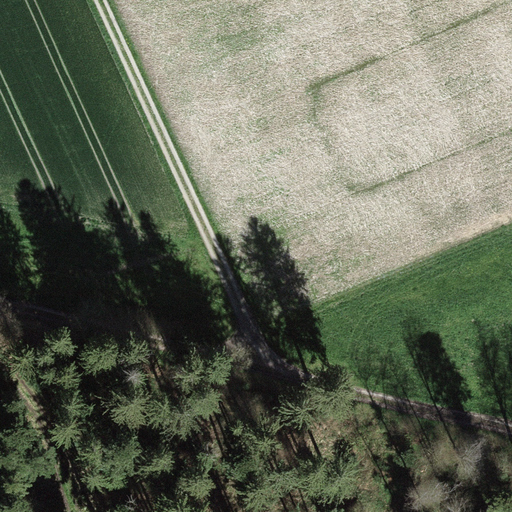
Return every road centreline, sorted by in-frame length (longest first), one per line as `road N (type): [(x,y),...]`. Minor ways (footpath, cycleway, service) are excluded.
road 1 (track): [(0,307),(270,370),(511,447)]
road 2 (track): [(270,370),(99,0)]
